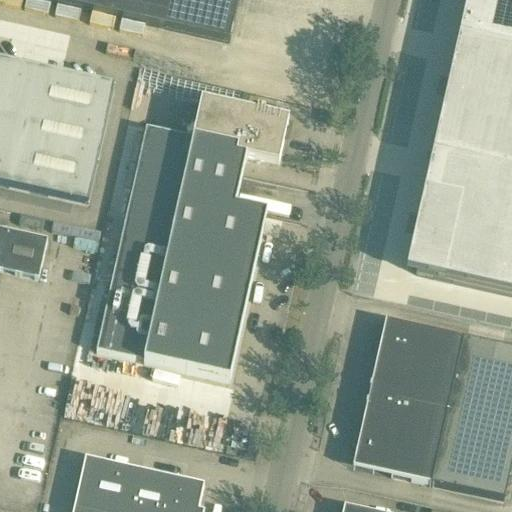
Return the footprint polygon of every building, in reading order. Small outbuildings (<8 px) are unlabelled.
[(22,0),(229,46),(238,0),(22,0)] [(511,0),(468,0),(460,36),(511,48),(511,0)] [(433,156),(511,174),(511,48),(460,36),(458,45),(460,45),(456,61),(454,61),(433,156)] [(0,188),(87,208),(114,90),(0,64),(0,188)] [(270,125),(266,124),(266,121),(201,107),(192,143),(145,133),(96,356),(229,386),(266,220),(234,213),(245,164),(278,171),(283,148),(280,147),(281,142),(281,138),(279,134),(277,130),(274,127),(270,125)] [(511,174),(433,156),(431,162),(433,162),(430,178),(428,178),(410,257),(419,259),(415,278),(511,300),(511,174)] [(90,238),(92,226),(46,216),(44,228),(90,238)] [(0,274),(38,283),(46,243),(8,235),(0,233),(0,274)] [(375,346),(375,368),(362,430),(352,449),(357,451),(352,472),(503,505),(508,483),(511,480),(511,353),(385,325),(380,346),(375,346)] [(85,462),(73,511),(198,511),(204,489),(85,462)]
